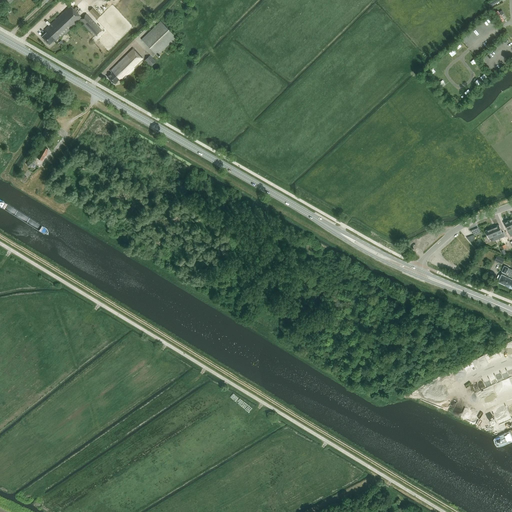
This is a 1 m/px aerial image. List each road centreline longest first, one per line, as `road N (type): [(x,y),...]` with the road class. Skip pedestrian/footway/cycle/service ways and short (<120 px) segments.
road 1 (unclassified): [(444,511),(0,242)]
road 2 (secondary): [(415,273),(0,37)]
road 3 (unclassified): [(415,273),(455,229),(511,205)]
